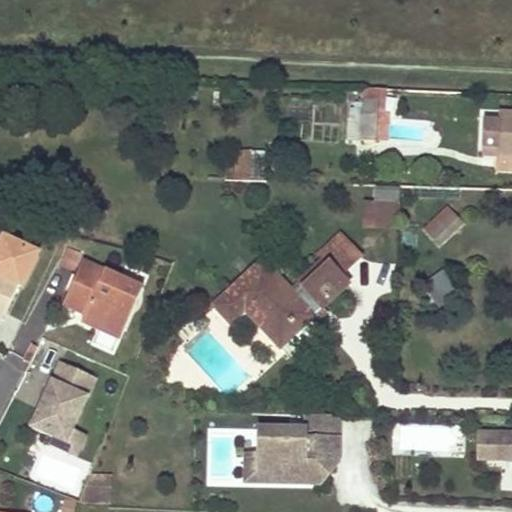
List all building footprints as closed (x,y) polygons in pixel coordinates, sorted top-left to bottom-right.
[(379,121),(380,95),(362,94),(350,94),(349,124),(361,124),(360,139),(379,139),(379,121)] [(483,123),(481,155),(494,156),(511,156),(511,113),(496,113),(495,123),(483,123)] [(389,121),(379,121),(379,139),(388,140),(389,121)] [(248,154),(234,154),(233,178),(248,178),(248,154)] [(511,156),(494,156),(493,168),(511,168),(511,156)] [(359,231),(396,232),(397,186),(370,185),(369,207),(361,207),(359,231)] [(446,215),(422,238),(434,251),(458,227),(446,215)] [(261,260),(213,302),(231,321),(248,309),(279,343),(347,281),(340,273),(360,255),(340,234),(319,252),(325,260),(291,288),(261,260)] [(0,264),(10,245),(0,239),(0,264)] [(10,245),(0,264),(0,277),(16,285),(19,287),(34,257),(10,245)] [(142,288),(81,264),(61,309),(88,318),(124,333),(142,288)] [(440,308),(460,295),(443,270),(423,283),(440,308)] [(0,277),(0,311),(1,312),(16,285),(0,277)] [(124,333),(88,318),(83,329),(120,344),(124,333)] [(56,366),(24,430),(45,440),(59,447),(66,433),(91,383),(56,366)] [(341,415),(309,414),(309,430),(259,429),(258,455),(258,471),(292,472),(292,483),(308,484),(309,462),(339,463),(341,415)] [(496,456),(497,432),(479,431),(478,455),(496,456)] [(511,432),(497,432),(496,456),(511,455),(511,432)] [(45,440),(42,447),(68,460),(78,439),(66,433),(59,447),(45,440)] [(258,471),(258,455),(248,455),(247,482),(292,483),(292,472),(258,471)] [(323,479),(339,463),(309,462),(308,484),(323,479)] [(81,496),(78,503),(109,505),(110,474),(89,473),(81,496)]
